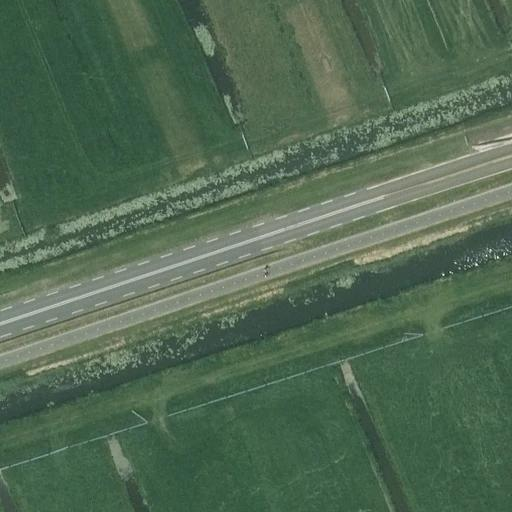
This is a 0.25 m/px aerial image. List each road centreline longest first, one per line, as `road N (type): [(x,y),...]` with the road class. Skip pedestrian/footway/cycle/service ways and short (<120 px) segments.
road 1 (primary): [(0,328),(511,159)]
road 2 (unclassified): [(0,362),(511,195)]
